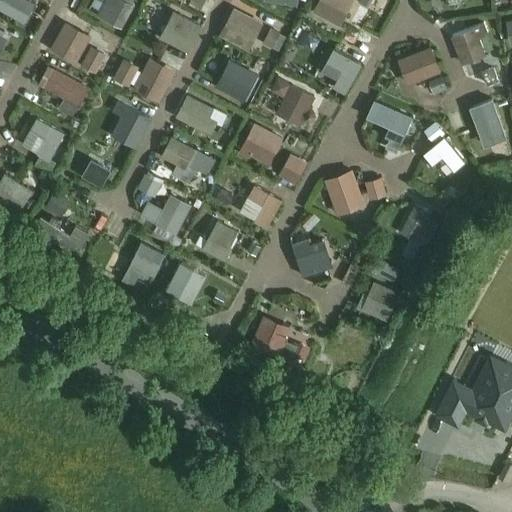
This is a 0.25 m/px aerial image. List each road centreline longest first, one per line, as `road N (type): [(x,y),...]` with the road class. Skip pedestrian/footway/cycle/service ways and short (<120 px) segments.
road 1 (residential): [(341,511),(0,299)]
road 2 (residential): [(369,511),(425,491),(504,511)]
